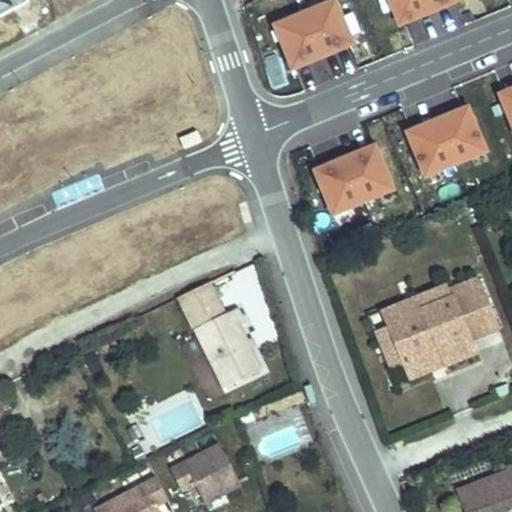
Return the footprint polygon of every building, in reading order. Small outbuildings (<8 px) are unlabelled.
[(392,0),(401,21),(412,16),(431,9),(427,0),(392,0)] [(427,0),(431,9),(449,1),(451,0),(427,0)] [(451,5),(449,1),(431,9),(432,12),(451,5)] [(323,7),(307,14),(323,53),(342,46),(353,41),(338,5),(324,10),(323,7)] [(414,20),(432,12),(431,9),(412,16),(414,20)] [(293,23),(278,30),(294,66),(305,61),(323,53),(307,14),(291,20),(293,23)] [(343,50),(342,46),(323,53),(325,57),(343,50)] [(307,65),(325,57),(323,53),(305,61),(307,65)] [(458,113),(440,121),(441,125),(460,117),(458,113)] [(460,117),(441,125),(458,165),(474,158),(472,155),(486,149),(471,113),(460,117)] [(422,129),(423,133),(441,125),(440,121),(422,129)] [(423,133),(412,137),(427,174),(441,168),(442,171),(458,165),(441,125),(423,133)] [(368,156),(349,163),(365,203),(381,196),(380,193),(394,187),(379,151),(368,156)] [(366,152),(347,159),(349,163),(368,156),(366,152)] [(329,167),(331,171),(349,163),(347,159),(329,167)] [(331,171),(319,176),(334,212),(348,206),(350,209),(365,203),(349,163),(331,171)] [(74,243),(83,271),(100,266),(91,238),(74,243)] [(463,338),(497,324),(479,280),(448,292),(451,301),(389,326),(405,365),(438,351),(441,357),(467,347),(463,338)] [(241,326),(246,323),(239,308),(227,314),(210,283),(178,298),(223,389),(263,370),(241,326)] [(448,292),(445,286),(369,317),(391,371),(405,365),(389,326),(451,301),(448,292)] [(103,369),(96,356),(86,361),(93,374),(103,369)] [(241,486),(220,445),(171,470),(182,492),(196,485),(205,504),(241,486)] [(511,511),(511,470),(508,472),(510,477),(459,497),(465,511),(511,511)] [(157,511),(155,507),(168,500),(157,478),(95,511),(157,511)]
